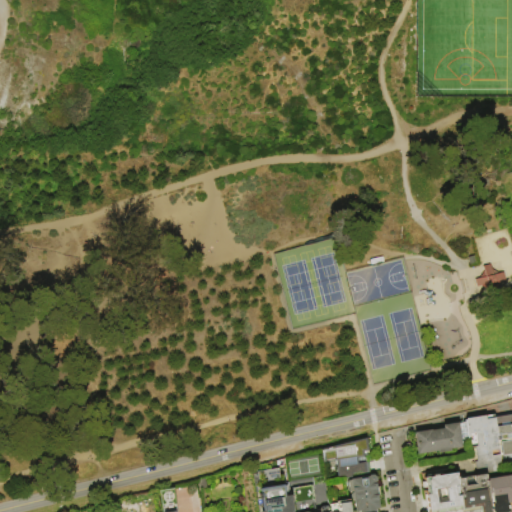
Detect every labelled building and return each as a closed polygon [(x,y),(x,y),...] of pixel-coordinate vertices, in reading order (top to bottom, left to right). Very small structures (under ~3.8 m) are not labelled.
[(474,258),(476,266),(469,268),(467,260),(474,258)] [(482,269),(482,273),(479,281),(474,282),(476,289),(484,287),(487,291),(489,296),(496,294),(495,291),(499,284),(504,282),(502,275),(497,276),(490,272),(489,267),(482,269)] [(497,437),(494,416),(511,413),(511,463),(504,465),(501,443),(508,442),(507,440),(501,441),(500,436),(497,437)] [(466,422),(465,419),(493,415),(494,416),(497,437),(500,461),(483,464),(482,458),(476,459),(474,447),(477,446),(477,445),(469,446),(469,443),(466,422)] [(413,433),(431,430),(431,431),(443,429),(442,426),(466,422),(469,443),(461,444),(462,449),(451,450),(451,452),(438,454),(438,453),(417,456),(413,433)] [(319,450),(364,439),(365,453),(360,453),(361,459),(331,464),(331,461),(321,463),(319,450)] [(419,476),(441,473),(441,475),(454,472),(455,478),(460,510),(460,511),(425,511),(422,496),(423,496),(423,492),(422,492),(419,476)] [(460,510),(455,478),(462,477),(463,486),(473,484),(472,476),(484,474),(485,479),(487,496),(489,504),(489,511),(478,511),(478,507),(460,510)] [(485,479),(488,479),(488,480),(511,475),(511,503),(504,505),(506,511),(489,511),(489,504),(491,504),(490,496),(487,496),(485,479)] [(352,511),(351,502),(350,502),(349,501),(348,499),(347,497),(348,496),(346,482),(348,482),(348,481),(365,478),(366,476),(370,476),(372,478),(373,481),(372,481),(373,487),(376,487),(378,499),(375,499),(376,509),(372,510),(372,511),(352,511)] [(259,511),(256,489),(270,487),(272,500),(288,498),(290,511),(259,511)] [(174,511),(173,511),(171,489),(157,490),(160,511),(161,511),(174,511)] [(327,511),(326,506),(333,505),(332,503),(345,501),(346,511),(327,511)]
